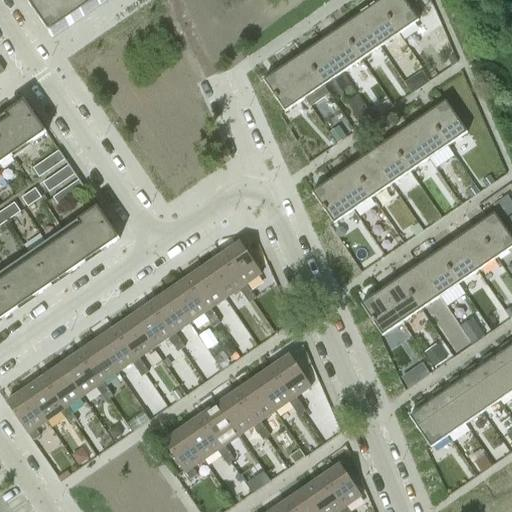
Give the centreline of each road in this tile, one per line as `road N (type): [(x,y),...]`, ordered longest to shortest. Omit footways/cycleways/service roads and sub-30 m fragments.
road 1 (residential): [(405,511),(255,177)]
road 2 (residential): [(0,15),(159,242)]
road 3 (residential): [(0,358),(159,242)]
